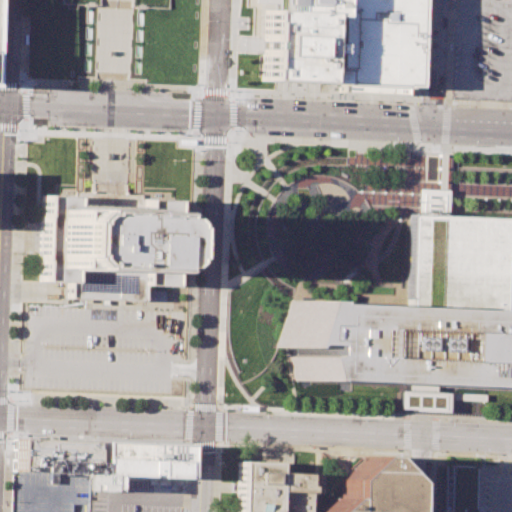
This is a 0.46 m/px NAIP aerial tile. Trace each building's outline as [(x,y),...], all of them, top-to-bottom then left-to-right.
[(319,73),(328,73),(328,83),(337,83),(337,91),(403,94),(403,86),(412,86),(415,0),(263,0),(263,1),(273,2),(272,10),(321,12),(319,73)] [(321,12),(319,73),(318,82),(273,80),(259,79),(260,52),(261,44),(262,9),(272,10),(321,12)] [(407,213),(407,219),(406,303),(354,301),(287,298),(275,344),(282,344),(283,344),(295,344),(295,354),(287,356),(292,381),(297,381),(309,382),(336,383),(349,384),(405,386),(404,391),(398,390),(397,408),(445,410),(446,393),(433,392),(433,387),(452,388),(483,390),(511,390),(511,218),(446,217),(446,210),(446,190),(435,190),(416,189),(415,213),(407,213)] [(40,195),(39,218),(38,254),(37,279),(66,280),(65,297),(142,300),(142,285),(169,286),(171,233),(172,200),(142,199),(142,194),(126,193),(89,192),(74,192),(74,196),(40,195)] [(142,301),(163,301),(163,290),(143,290),(142,301)] [(12,438),(11,471),(89,474),(95,474),(96,462),(89,462),(90,441),(12,438)] [(96,441),(96,462),(95,474),(182,478),(183,445),(96,441)] [(365,451),(338,475),(338,494),(334,494),(315,511),(400,511),(401,478),(378,451),(365,451)] [(235,462),(233,511),(304,511),(305,501),(311,501),(313,474),(273,473),(273,464),(235,462)]
